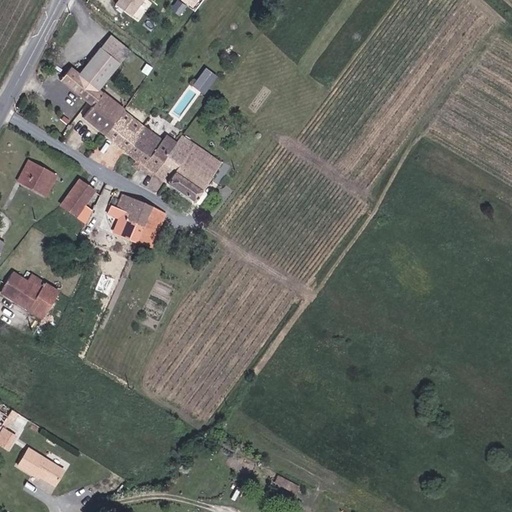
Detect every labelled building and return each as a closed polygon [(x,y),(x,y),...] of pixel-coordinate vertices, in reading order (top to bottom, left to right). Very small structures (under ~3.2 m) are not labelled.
[(118,0),(115,6),(134,16),(143,0),(118,0)] [(110,34),(99,48),(119,64),(130,50),(110,34)] [(104,136),(124,111),(103,95),(101,95),(96,91),(119,64),(99,48),(77,75),(69,68),(59,81),(91,107),(82,118),(104,136)] [(204,93),(217,74),(204,65),(191,84),(204,93)] [(135,137),(143,126),(124,111),(104,136),(113,143),(125,152),(126,153),(137,138),(135,137)] [(162,141),(143,126),(135,137),(137,138),(126,153),(154,175),(176,144),(166,137),(162,141)] [(221,163),(182,136),(176,144),(154,175),(167,185),(194,202),(221,163)] [(125,152),(113,143),(109,149),(115,154),(117,151),(123,155),(125,152)] [(16,182),(20,184),(31,164),(27,162),(16,182)] [(53,175),(31,164),(20,184),(42,196),(53,175)] [(56,177),(53,175),(42,196),(45,197),(56,177)] [(92,211),(84,205),(93,192),(78,181),(61,205),(85,224),(92,211)] [(112,199),(109,206),(145,222),(152,207),(122,194),(118,201),(112,199)] [(136,243),(145,222),(109,206),(107,214),(119,219),(113,233),(136,243)] [(152,207),(145,222),(136,243),(150,249),(165,214),(152,207)] [(12,273),(2,290),(16,299),(14,302),(28,311),(29,309),(43,318),(58,293),(44,285),(40,291),(12,273)] [(96,291),(104,294),(109,280),(102,277),(96,291)] [(0,292),(0,293),(14,302),(16,299),(2,290),(0,292)] [(17,465),(32,474),(33,472),(54,485),(63,470),(28,448),(17,465)] [(295,493),(298,486),(261,468),(258,475),(295,493)] [(255,501),(254,500),(257,494),(249,491),(242,506),(251,510),(255,501)]
